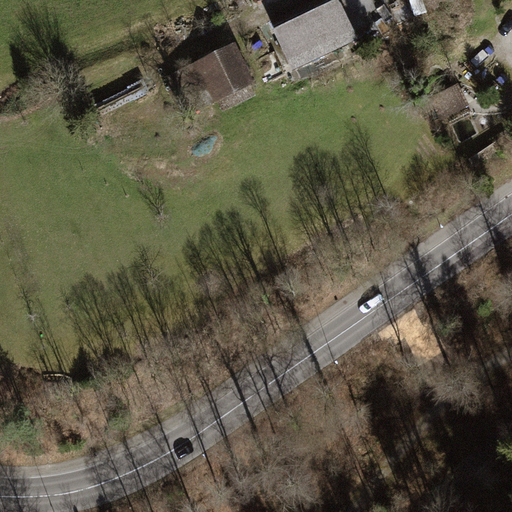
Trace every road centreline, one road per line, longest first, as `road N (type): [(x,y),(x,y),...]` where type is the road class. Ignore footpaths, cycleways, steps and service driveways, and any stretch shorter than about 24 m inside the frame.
road 1 (secondary): [(511,215),(141,466),(48,496),(0,496)]
road 2 (track): [(511,362),(446,396),(369,511)]
